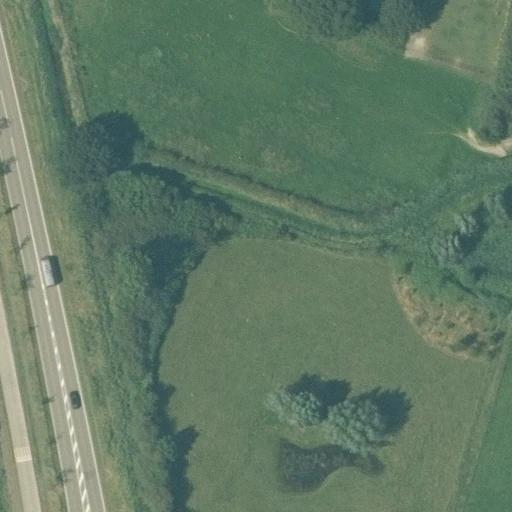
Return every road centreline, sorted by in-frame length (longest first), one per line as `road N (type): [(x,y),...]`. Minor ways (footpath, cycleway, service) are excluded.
road 1 (secondary): [(88,511),(0,91)]
road 2 (unclassified): [(35,511),(0,322)]
